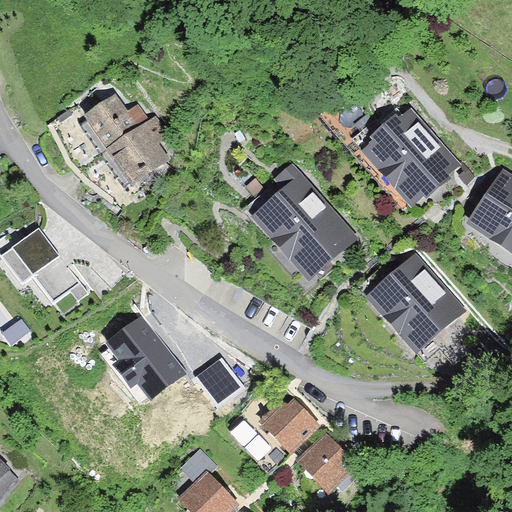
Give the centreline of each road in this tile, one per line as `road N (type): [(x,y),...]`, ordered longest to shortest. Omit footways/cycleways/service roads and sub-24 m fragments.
road 1 (residential): [(0,128),(61,202),(334,381),(437,392),(511,373)]
road 2 (residential): [(511,152),(447,123),(409,85)]
